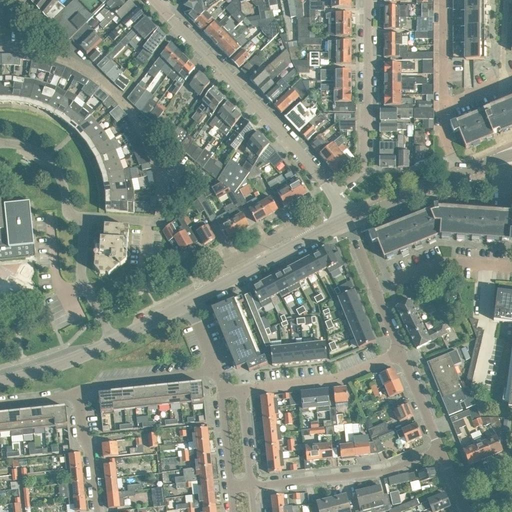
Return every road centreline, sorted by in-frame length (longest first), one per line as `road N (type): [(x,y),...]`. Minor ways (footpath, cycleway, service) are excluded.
road 1 (residential): [(330,193),(159,6)]
road 2 (residential): [(330,193),(363,165),(367,0)]
road 3 (residential): [(440,450),(384,472),(251,486)]
road 4 (residential): [(82,67),(122,99),(144,131),(161,212),(147,221)]
road 5 (residential): [(241,389),(329,380),(401,352)]
road 6 (residential): [(77,392),(217,371)]
road 7 (residential): [(112,341),(80,276),(84,218)]
road 8 (residential): [(84,218),(67,211),(47,160),(0,143)]
road 9 (residential): [(487,265),(489,332),(478,387)]
road 10 (unclassified): [(346,220),(460,174)]
road 11 (residential): [(77,392),(96,511)]
